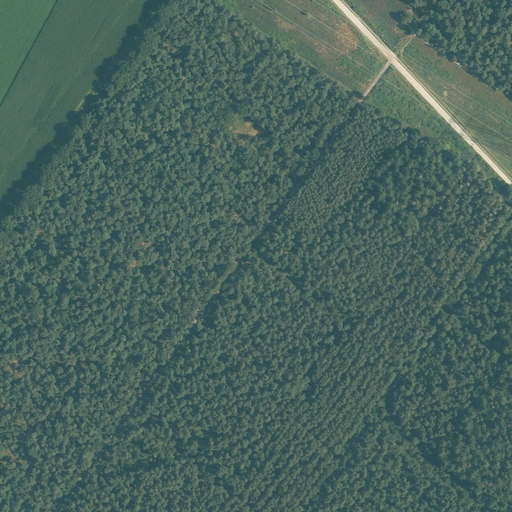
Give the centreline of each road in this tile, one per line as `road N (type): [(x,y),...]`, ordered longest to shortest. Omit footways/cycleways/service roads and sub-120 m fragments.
road 1 (track): [(238,260),(53,511)]
road 2 (track): [(338,0),(511,184)]
road 3 (track): [(393,59),(249,246)]
road 4 (track): [(403,370),(511,225)]
road 5 (track): [(300,511),(403,370)]
